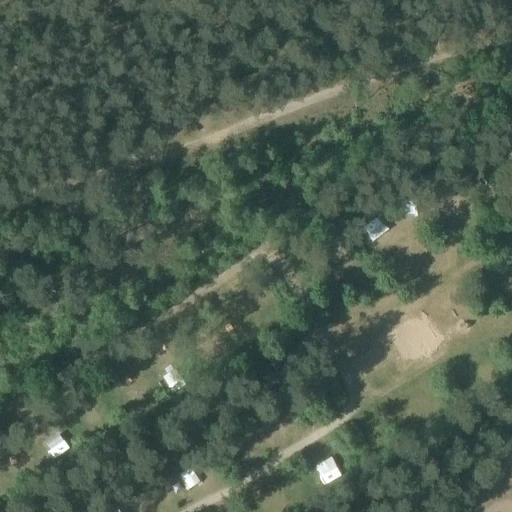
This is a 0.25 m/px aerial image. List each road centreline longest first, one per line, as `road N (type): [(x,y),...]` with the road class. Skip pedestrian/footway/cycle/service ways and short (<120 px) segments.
road 1 (track): [(511,63),(411,77),(300,106),(99,179),(0,204)]
road 2 (track): [(190,511),(347,418),(352,407),(352,391),(263,243)]
road 3 (track): [(0,412),(263,243)]
